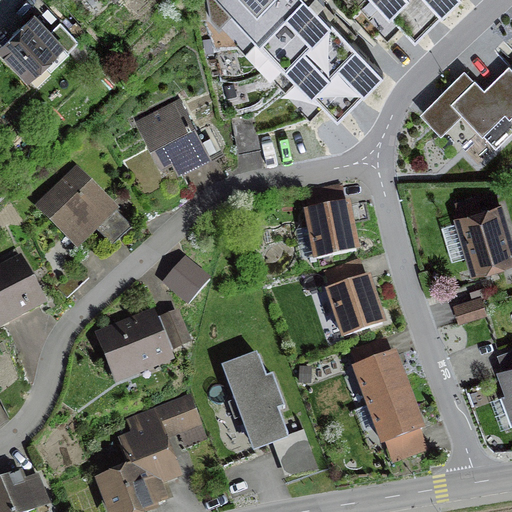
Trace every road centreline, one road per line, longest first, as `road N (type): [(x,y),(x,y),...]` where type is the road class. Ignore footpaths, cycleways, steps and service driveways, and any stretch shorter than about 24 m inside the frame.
road 1 (residential): [(373,160),(225,191),(183,218),(65,327),(37,405),(0,443)]
road 2 (residential): [(478,485),(373,160)]
road 3 (residential): [(373,160),(412,84),(502,0)]
road 4 (residential): [(328,511),(478,485)]
